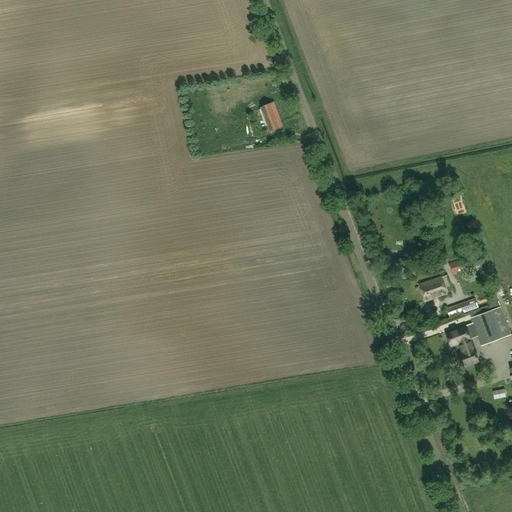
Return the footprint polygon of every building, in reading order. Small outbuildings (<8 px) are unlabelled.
[(270,131),(281,126),(272,103),(261,107),(270,131)] [(427,216),(421,224),(428,228),(433,220),(427,216)] [(462,258),(449,263),(453,274),(467,269),(462,258)] [(447,293),(441,276),(420,284),(425,301),(447,293)] [(477,296),(462,302),(464,309),(479,303),(477,296)] [(500,306),(471,318),(482,346),(511,334),(500,306)] [(465,326),(446,333),(451,346),(459,343),(463,352),(459,354),(464,367),(479,361),(465,326)]
